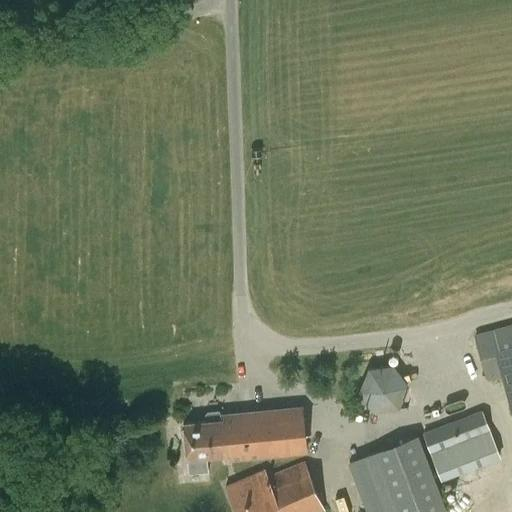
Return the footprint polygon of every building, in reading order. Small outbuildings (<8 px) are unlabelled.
[(502,376),(511,410),(511,322),(473,333),(487,380),(502,376)] [(360,365),(361,395),(368,395),(369,411),(403,409),(401,363),(360,365)] [(204,415),(204,422),(183,424),(185,459),(225,455),(225,460),(307,451),(302,407),(222,415),(222,414),(218,410),(207,411),(204,415)] [(423,431),(442,480),(501,457),(482,408),(423,431)] [(348,460),(367,511),(440,511),(448,509),(419,433),(348,460)] [(265,470),(225,486),(236,511),(319,511),(324,510),(304,462),(268,478),(265,470)]
